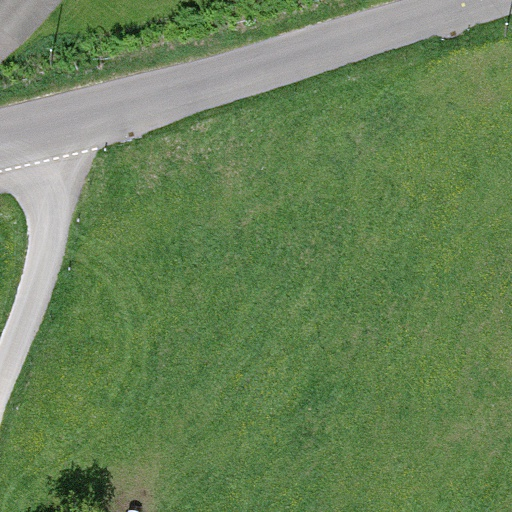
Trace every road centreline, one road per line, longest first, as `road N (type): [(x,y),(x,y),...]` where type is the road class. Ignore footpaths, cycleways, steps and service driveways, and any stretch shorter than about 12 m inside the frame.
road 1 (tertiary): [(0,149),(495,0)]
road 2 (track): [(35,141),(51,234),(34,311),(0,397)]
